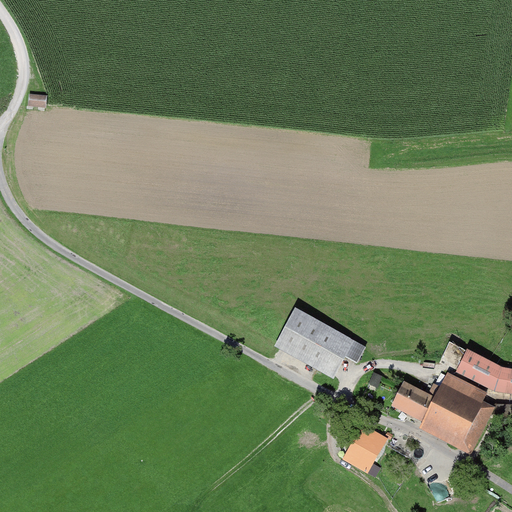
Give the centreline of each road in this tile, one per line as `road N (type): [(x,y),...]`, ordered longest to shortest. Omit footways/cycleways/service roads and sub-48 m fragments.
road 1 (unclassified): [(511,490),(18,223),(0,158)]
road 2 (track): [(436,378),(382,364),(364,368),(335,415),(330,433),(338,461),(394,511)]
road 3 (unclassified): [(0,124),(26,82),(0,1)]
